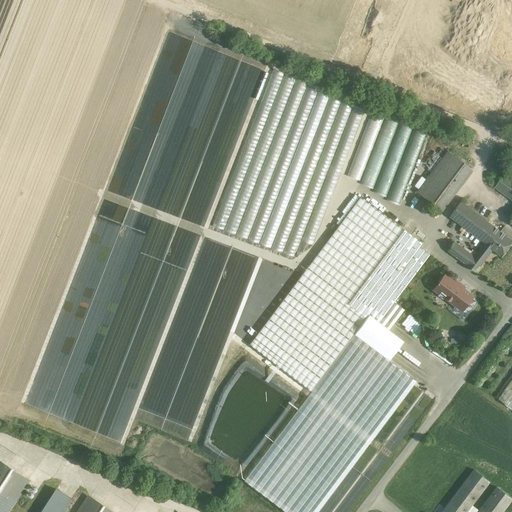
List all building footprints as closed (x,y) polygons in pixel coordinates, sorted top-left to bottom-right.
[(385,74),(478,101),(493,48),(478,33),(511,25),(511,0),(424,0),(418,7),(424,13),(422,14),(411,25),(407,37),(412,42),(402,44),(404,53),(399,58),(402,61),(395,63),(392,52),(385,74)] [(369,108),(346,182),(402,200),(426,126),(369,108)] [(446,155),(424,184),(436,192),(457,163),(446,155)] [(457,163),(436,192),(449,202),(471,173),(457,163)] [(511,191),(511,176),(506,172),(497,185),(510,194),(511,191)] [(436,192),(424,184),(417,193),(442,211),(449,202),(436,192)] [(361,197),(250,344),(311,391),(413,256),(422,244),(361,197)] [(476,213),(461,202),(450,217),(465,228),(476,213)] [(501,231),(476,213),(465,228),(485,243),(490,246),(501,231)] [(511,244),(511,239),(501,231),(490,246),(493,249),(503,256),(511,244)] [(490,246),(485,243),(480,249),(489,255),(493,249),(490,246)] [(474,258),(456,244),(450,252),(468,265),(474,258)] [(474,258),(468,265),(477,271),(489,255),(480,249),(474,258)] [(413,256),(311,391),(312,391),(245,481),(285,511),(317,511),(416,382),(382,356),(397,336),(389,330),(404,310),(394,302),(423,264),(413,256)] [(455,283),(445,276),(434,289),(439,293),(438,295),(443,299),(444,297),(462,310),(467,303),(465,301),(470,295),(463,289),(464,288),(456,281),(455,283)] [(511,380),(498,399),(511,409),(511,380)] [(0,461),(0,511),(7,511),(29,480),(0,461)] [(442,511),(467,511),(468,511),(472,506),(489,483),(473,471),(445,509),(442,511)] [(477,511),(501,511),(511,499),(496,488),(478,511),(477,511)] [(56,489),(41,511),(64,511),(72,500),(56,489)] [(112,511),(89,497),(79,511),(112,511)]
